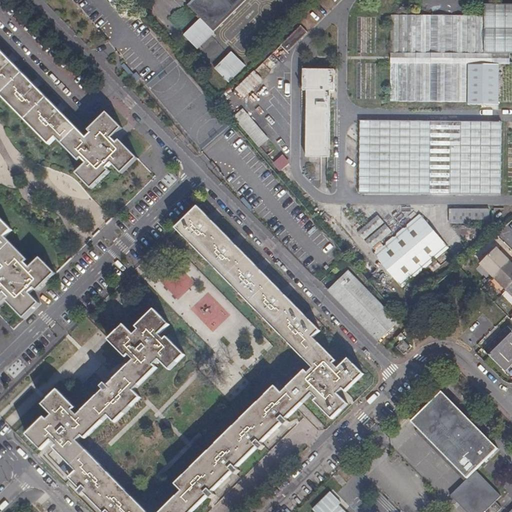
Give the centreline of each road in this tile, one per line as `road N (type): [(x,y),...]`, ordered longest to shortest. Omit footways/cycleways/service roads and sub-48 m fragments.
road 1 (residential): [(394,377),(194,173)]
road 2 (residential): [(194,173),(0,364)]
road 3 (residential): [(194,173),(24,0)]
road 4 (residential): [(262,511),(394,377)]
road 5 (unknown): [(208,511),(299,414),(312,414),(330,442)]
road 6 (residential): [(508,407),(450,349),(423,350),(394,377)]
